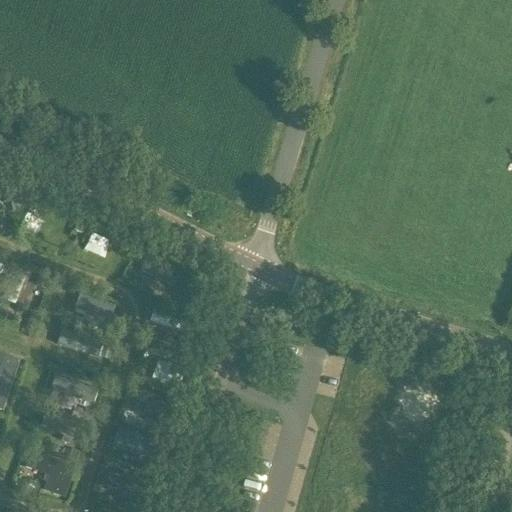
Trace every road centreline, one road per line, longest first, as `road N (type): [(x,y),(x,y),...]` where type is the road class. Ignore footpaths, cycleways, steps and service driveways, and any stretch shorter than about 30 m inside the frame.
road 1 (track): [(0,243),(137,306),(71,511)]
road 2 (unclassified): [(256,270),(0,141)]
road 3 (unclassified): [(256,270),(337,0)]
road 4 (unclassified): [(256,270),(511,354)]
road 5 (unclassified): [(180,511),(256,270)]
road 6 (unknown): [(0,454),(31,359),(0,336)]
